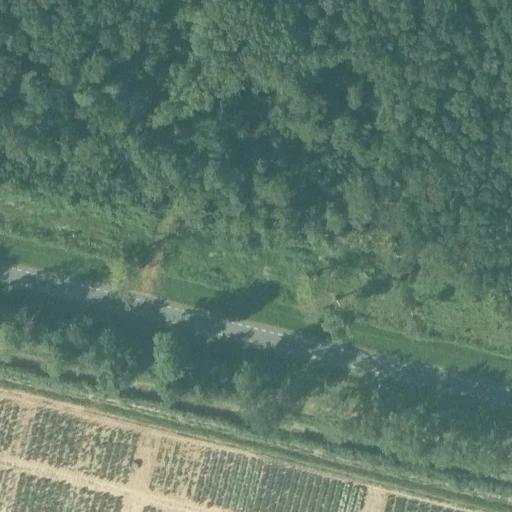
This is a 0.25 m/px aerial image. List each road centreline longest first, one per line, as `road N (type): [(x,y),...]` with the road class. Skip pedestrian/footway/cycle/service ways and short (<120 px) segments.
road 1 (tertiary): [(511,401),(0,274)]
road 2 (track): [(140,309),(186,145),(245,0)]
